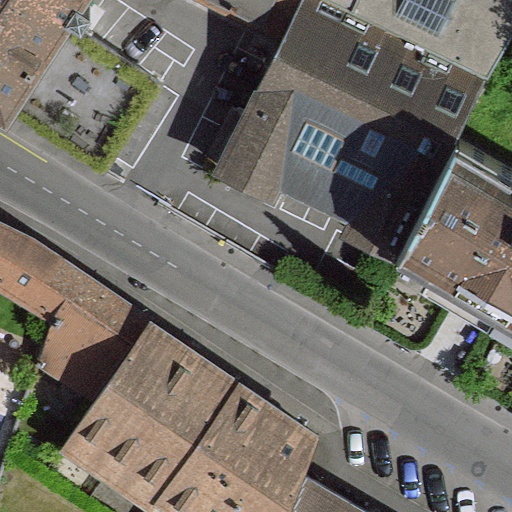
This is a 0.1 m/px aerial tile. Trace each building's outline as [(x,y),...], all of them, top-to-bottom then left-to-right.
[(75,0),(0,0),(0,103),(5,107),(75,0)] [(132,24),(95,0),(75,0),(5,107),(58,139),(114,51),(132,24)] [(308,0),(219,0),(291,35),(308,0)] [(489,71),(341,0),(308,0),(291,35),(249,115),(295,139),(279,174),(291,179),(296,168),(364,201),(376,177),(425,201),(460,140),(489,71)] [(511,0),(341,0),(489,71),(511,31),(511,0)] [(163,82),(114,51),(58,139),(105,171),(163,82)] [(223,167),(249,115),(234,108),(212,151),(223,167)] [(295,139),(249,115),(223,167),(270,191),(279,174),(295,139)] [(511,170),(460,140),(425,201),(394,253),(511,321),(511,170)] [(425,201),(376,177),(364,201),(351,230),(394,253),(425,201)] [(0,281),(32,302),(61,259),(33,240),(0,224),(0,281)] [(97,396),(150,320),(61,259),(32,302),(57,317),(44,359),(97,396)] [(163,492),(238,381),(150,320),(97,396),(73,432),(163,492)] [(289,511),(304,475),(320,436),(238,381),(163,492),(160,497),(181,511),(289,511)] [(367,511),(304,475),(289,511),(367,511)]
